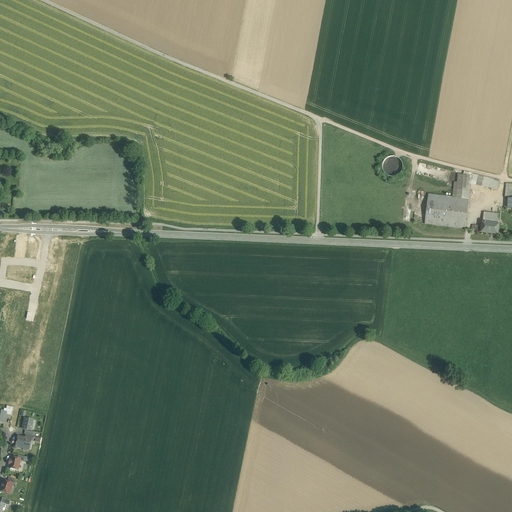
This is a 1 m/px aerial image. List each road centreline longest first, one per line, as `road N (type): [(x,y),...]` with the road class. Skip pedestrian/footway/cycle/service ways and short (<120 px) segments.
road 1 (tertiary): [(0,228),(511,250)]
road 2 (track): [(318,241),(321,120),(42,0)]
road 3 (track): [(511,179),(394,150),(321,120)]
